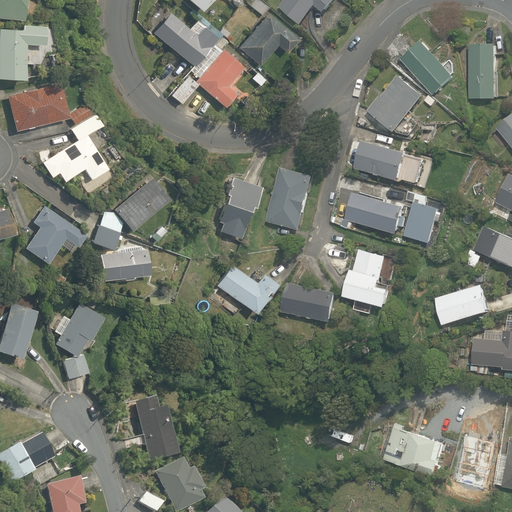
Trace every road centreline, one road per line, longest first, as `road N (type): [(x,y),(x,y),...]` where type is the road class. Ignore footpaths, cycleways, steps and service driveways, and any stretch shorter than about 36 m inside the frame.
road 1 (residential): [(341,72),(284,127),(241,137),(195,133),(154,106),(128,71),(117,30),(120,0)]
road 2 (residential): [(313,250),(354,97),(341,72)]
road 3 (residential): [(74,403),(102,433),(122,510)]
